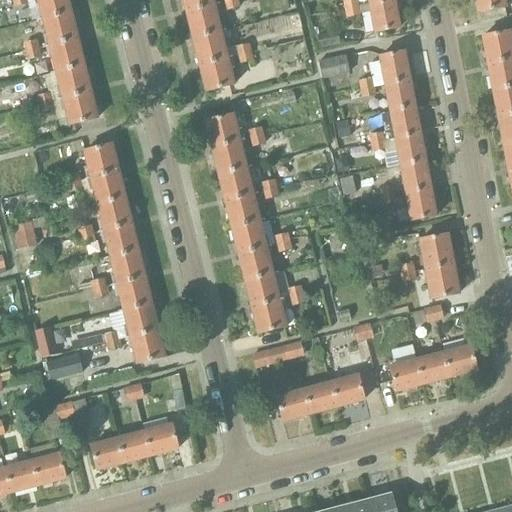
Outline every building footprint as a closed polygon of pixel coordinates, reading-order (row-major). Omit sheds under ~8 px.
[(66,0),(37,0),(43,21),(70,14),(66,0)] [(213,6),(211,0),(182,0),(186,13),(213,6)] [(239,8),(237,0),(225,3),(227,11),(239,8)] [(502,0),(474,0),(477,14),(505,9),(502,0)] [(344,4),(345,12),(358,9),(357,2),(355,2),(344,4)] [(399,30),(393,2),(369,7),(370,15),(374,35),(399,30)] [(186,13),(193,39),(220,33),(213,6),(186,13)] [(360,17),(358,9),(345,12),(347,19),(358,17),(360,17)] [(43,21),(50,47),(77,41),(70,14),(43,21)] [(226,59),(220,33),(193,39),(199,66),(226,59)] [(487,65),(511,60),(511,47),(509,33),(482,38),(487,65)] [(336,34),(317,39),(320,51),(339,46),(336,34)] [(83,67),(77,41),(50,47),(56,74),(83,67)] [(26,52),(38,50),(36,42),(25,45),(26,52)] [(237,48),(238,56),(250,53),(248,45),(237,48)] [(38,50),(26,52),(28,60),(40,57),(38,50)] [(250,53),(238,56),(240,64),(252,61),(250,53)] [(379,58),(384,86),(408,81),(403,53),(379,58)] [(321,71),(321,73),(322,79),(344,76),(341,57),(319,61),(321,71)] [(226,59),(199,66),(206,93),(233,86),(226,59)] [(511,60),(487,65),(492,93),(511,89),(511,60)] [(56,74),(63,100),(90,93),(83,67),(56,74)] [(360,90),(372,88),(370,80),(359,83),(360,90)] [(408,81),(384,86),(389,113),(414,108),(408,81)] [(372,88),(360,90),(361,98),(373,95),(372,88)] [(511,89),(492,93),(497,120),(511,116),(511,89)] [(96,120),(90,93),(63,100),(69,127),(96,120)] [(38,98),(39,105),(51,103),(49,95),(43,97),(38,98)] [(53,110),(51,103),(39,105),(41,113),(53,110)] [(395,140),(419,136),(414,108),(389,113),(395,140)] [(212,149),(239,142),(232,116),(205,123),(212,149)] [(511,116),(497,120),(503,147),(511,145),(511,116)] [(346,121),(334,123),(337,140),(349,138),(346,121)] [(251,139),(262,136),(260,129),(249,131),(251,139)] [(371,146),(382,144),(381,135),(369,137),(371,146)] [(264,144),(262,136),(251,139),(253,147),(264,144)] [(424,162),(419,136),(395,140),(395,141),(382,144),(383,151),(384,151),(385,156),(384,156),(386,169),(400,167),(424,162)] [(239,142),(212,149),(218,175),(245,169),(239,142)] [(383,151),(382,144),(371,146),(372,153),(383,151)] [(511,145),(503,147),(508,175),(511,174),(511,145)] [(91,180),(118,174),(111,146),(84,153),(91,180)] [(405,194),(429,190),(424,162),(400,167),(405,194)] [(225,201),(252,195),(245,169),(218,175),(225,201)] [(91,180),(97,207),(124,201),(118,174),(91,180)] [(65,178),(67,185),(78,182),(76,175),(65,178)] [(339,181),(343,197),(355,194),(350,179),(339,181)] [(80,190),(78,182),(67,185),(69,193),(80,190)] [(264,192),(276,189),(274,182),(267,183),(262,185),(264,192)] [(276,189),(264,192),(266,200),(277,197),(276,189)] [(381,199),(393,196),(391,189),(380,191),(381,199)] [(429,190),(405,194),(410,222),(435,217),(429,190)] [(225,201),(231,228),(258,221),(252,195),(225,201)] [(393,196),(381,199),(382,206),(394,204),(393,196)] [(378,200),(366,202),(367,210),(380,208),(379,205),(379,202),(378,200)] [(97,207),(104,234),(131,227),(124,201),(97,207)] [(231,228),(238,254),(265,247),(258,221),(231,228)] [(36,248),(29,223),(12,227),(18,252),(36,248)] [(104,234),(111,260),(138,253),(131,227),(104,234)] [(80,239),(92,236),(90,228),(78,231),(80,239)] [(275,237),(277,245),(289,242),(287,234),(275,237)] [(92,236),(80,239),(82,246),(93,243),(92,236)] [(425,270),(452,265),(447,236),(419,241),(425,270)] [(289,242),(277,245),(279,252),(291,250),(289,242)] [(244,281),(272,274),(265,247),(238,254),(244,281)] [(111,260),(117,286),(144,280),(138,253),(111,260)] [(399,268),(401,275),(412,273),(411,265),(399,268)] [(425,270),(427,284),(428,290),(430,301),(458,295),(452,265),(425,270)] [(414,281),(412,273),(401,275),(401,276),(402,283),(414,281)] [(251,307),(278,301),(272,274),(244,281),(251,307)] [(151,307),(144,280),(117,286),(124,313),(151,307)] [(93,291),(105,288),(103,281),(97,282),(92,284),(93,291)] [(107,296),(105,288),(93,291),(95,299),(107,296)] [(288,290),(290,298),(302,295),(300,288),(288,290)] [(302,295),(290,298),(292,306),(304,303),(302,295)] [(278,301),(251,307),(258,335),(285,328),(278,301)] [(130,339),(157,333),(151,307),(124,313),(130,339)] [(439,307),(431,309),(434,321),(442,319),(439,307)] [(434,321),(431,309),(424,311),(426,323),(434,321)] [(369,326),(361,328),(364,340),(372,338),(369,326)] [(357,342),(364,340),(361,328),(354,330),(357,342)] [(157,333),(130,339),(137,366),(164,359),(157,333)] [(106,344),(118,341),(116,334),(105,337),(106,344)] [(79,351),(106,344),(105,337),(77,343),(79,351)] [(120,349),(118,341),(106,344),(108,352),(120,349)] [(285,349),(288,361),(303,356),(300,345),(285,349)] [(470,347),(443,354),(449,378),(476,371),(470,347)] [(256,370),(288,361),(285,349),(252,359),(256,370)] [(443,354),(417,361),(423,385),(449,378),(443,354)] [(44,365),(48,383),(82,375),(78,357),(44,365)] [(423,385),(417,361),(389,368),(395,393),(423,385)] [(330,384),(336,408),(363,401),(357,377),(330,384)] [(330,384),(303,391),(310,415),(336,408),(330,384)] [(131,388),(134,400),(142,398),(139,387),(131,388)] [(127,402),(134,400),(131,388),(124,390),(127,402)] [(303,391),(276,398),(280,413),(282,422),(310,415),(303,391)] [(70,405),(62,407),(65,418),(73,417),(70,405)] [(58,420),(65,418),(62,407),(55,409),(58,420)] [(144,434),(150,457),(177,450),(171,427),(144,434)] [(144,434),(117,441),(124,465),(150,457),(144,434)] [(124,465),(117,441),(90,448),(97,472),(124,465)] [(32,463),(38,487),(65,480),(59,456),(32,463)] [(6,470),(5,470),(11,494),(38,487),(32,463),(6,470)] [(0,497),(11,494),(5,470),(0,471),(0,497)] [(394,511),(390,496),(366,502),(368,511),(394,511)] [(368,511),(366,502),(342,508),(343,511),(368,511)]
